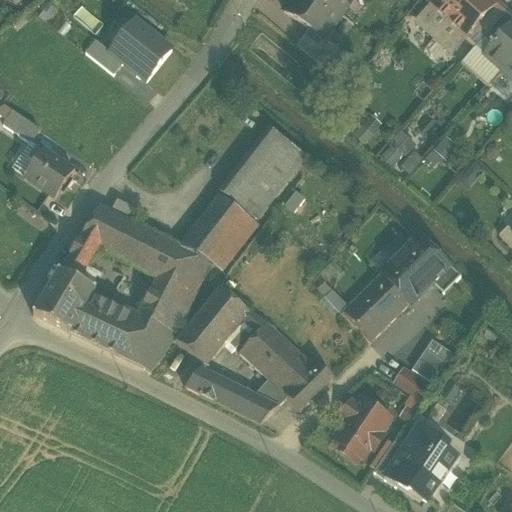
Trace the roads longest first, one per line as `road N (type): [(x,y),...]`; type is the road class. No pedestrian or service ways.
road 1 (residential): [(14,315),(280,450),(370,511)]
road 2 (residential): [(245,0),(110,173),(14,315)]
